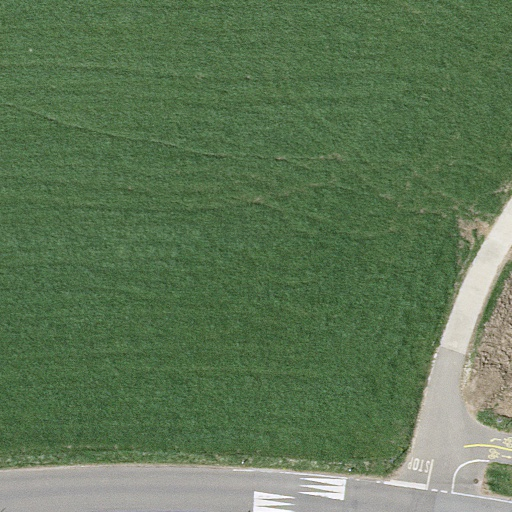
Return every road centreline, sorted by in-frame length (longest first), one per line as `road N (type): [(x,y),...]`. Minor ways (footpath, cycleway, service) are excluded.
road 1 (tertiary): [(0,502),(125,493),(277,499),(363,511)]
road 2 (track): [(511,225),(437,393),(412,511)]
